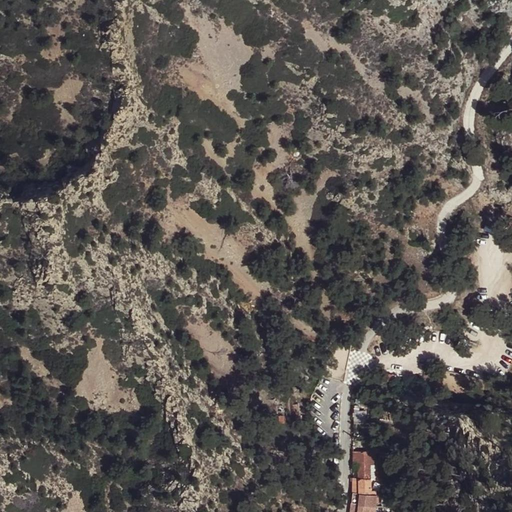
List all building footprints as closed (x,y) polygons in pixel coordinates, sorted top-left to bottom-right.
[(302,423),(298,405),(293,406),(297,425),(302,423)] [(353,451),(354,464),(359,464),(359,478),(370,478),(370,466),(375,466),(374,454),(374,451),(353,451)] [(370,478),(359,478),(353,478),(353,487),(353,492),(359,493),(375,494),(375,491),(371,490),(370,478)] [(375,494),(359,493),(353,492),(353,496),(352,503),(358,504),(358,505),(375,507),(375,506),(375,494)] [(374,511),(375,507),(358,505),(358,504),(352,503),(350,511),(374,511)]
